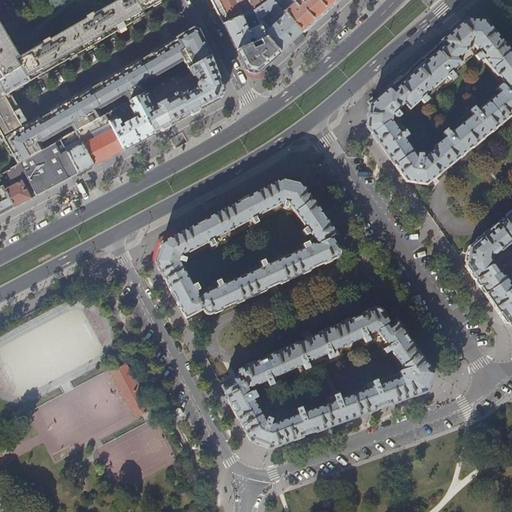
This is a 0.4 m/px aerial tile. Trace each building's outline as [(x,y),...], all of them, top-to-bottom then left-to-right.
[(0,74),(3,79),(21,68),(29,82),(145,15),(142,11),(162,0),(118,0),(93,15),(92,13),(86,17),(87,18),(49,40),(49,39),(43,42),(44,43),(17,60),(0,28),(0,74)] [(210,0),(215,7),(223,25),(229,22),(254,11),(269,0),(210,0)] [(272,0),(269,0),(254,11),(255,14),(260,25),(266,38),(280,53),(290,44),(302,33),(283,11),(276,4),(272,0)] [(295,0),(283,11),(302,33),(323,15),(338,0),(295,0)] [(245,18),(255,14),(254,11),(229,22),(223,25),(230,37),(237,52),(251,45),(249,40),(254,38),(256,43),(261,40),(266,38),(260,25),(248,30),(247,26),(248,26),(245,18)] [(472,147),(480,141),(479,140),(494,129),(511,114),(511,54),(497,36),(485,22),(465,20),(419,62),(416,65),(413,67),(413,68),(370,107),(367,127),(375,138),(397,169),(406,182),(424,185),(472,146),(472,147)] [(113,110),(129,101),(130,102),(136,98),(146,93),(188,69),(211,56),(198,31),(193,29),(190,31),(171,42),(121,71),(69,101),(36,120),(29,124),(2,139),(17,166),(20,164),(61,140),(61,141),(76,132),(106,115),(114,111),(113,110)] [(266,38),(261,40),(263,44),(255,47),(254,44),(251,45),(237,52),(246,70),(259,72),(269,63),(280,53),(266,38)] [(224,88),(211,56),(188,69),(192,78),(195,76),(198,83),(197,85),(198,87),(189,92),(188,90),(177,95),(176,93),(173,95),(170,95),(165,97),(164,100),(165,102),(154,107),(146,93),(136,98),(154,134),(169,126),(198,111),(219,100),(224,88)] [(19,106),(11,92),(29,82),(21,68),(3,79),(0,80),(0,117),(2,116),(19,106)] [(130,102),(129,101),(113,110),(114,111),(106,115),(124,150),(139,142),(154,134),(136,98),(130,102)] [(24,115),(19,106),(2,116),(0,117),(0,135),(2,139),(29,124),(24,115)] [(124,150),(106,115),(76,132),(79,137),(94,166),(108,159),(124,150)] [(75,148),(67,152),(78,174),(87,170),(94,166),(79,137),(71,140),(75,148)] [(67,152),(61,141),(61,140),(20,164),(25,173),(37,196),(57,185),(78,174),(67,152)] [(25,173),(20,164),(17,166),(6,172),(10,179),(13,180),(25,173)] [(338,257),(339,255),(339,253),(339,251),(331,239),(336,235),(319,210),(305,190),(301,184),(281,180),(250,196),(197,224),(161,243),(156,262),(160,270),(179,305),(186,318),(202,309),(203,312),(205,314),(208,314),(211,314),(245,299),(306,272),(337,258),(338,257)] [(21,181),(4,190),(14,208),(23,203),(31,199),(21,181)] [(0,215),(6,212),(14,208),(4,190),(2,186),(0,187),(0,215)] [(511,210),(468,246),(466,256),(465,267),(497,312),(505,324),(511,324),(511,210)] [(427,390),(432,374),(432,372),(418,352),(395,320),(390,324),(385,317),(380,310),(377,309),(374,309),(335,327),(266,358),(240,369),(239,371),(238,373),(238,376),(239,377),(222,387),(230,402),(251,441),(269,449),(300,438),(335,425),(388,406),(426,392),(426,390),(427,390)] [(110,371),(135,418),(150,410),(125,363),(110,371)]
